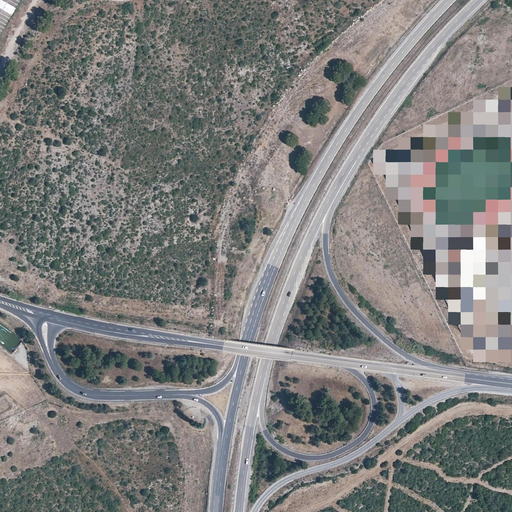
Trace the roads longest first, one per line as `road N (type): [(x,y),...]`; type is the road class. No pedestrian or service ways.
road 1 (primary): [(447,0),(325,158),(250,329)]
road 2 (primary): [(338,360),(369,390),(373,412),(360,437),(306,457),(264,433),(258,403),(290,281)]
road 3 (primary): [(490,380),(399,350),(339,292),(326,254),(328,215),(367,135)]
road 4 (primary): [(338,360),(56,317)]
road 5 (primary): [(237,511),(251,410),(290,281)]
road 6 (primary): [(250,329),(217,511)]
road 7 (primary): [(367,135),(432,46),(479,0)]
road 8 (primary): [(251,511),(276,482),(349,453),(393,423)]
road 9 (primary): [(290,281),(367,135)]
road 10 (primary): [(46,348),(58,372),(85,389),(179,394)]
road 11 (primary): [(179,394),(201,400),(219,419),(212,511)]
road 12 (primary): [(393,423),(437,395),(511,385)]
